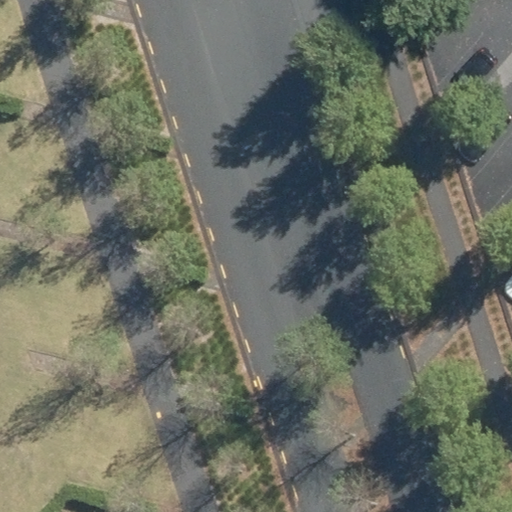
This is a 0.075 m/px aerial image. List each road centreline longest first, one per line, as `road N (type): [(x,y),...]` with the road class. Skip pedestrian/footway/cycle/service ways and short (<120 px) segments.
road 1 (unclassified): [(258,0),(426,511)]
road 2 (unclassified): [(309,511),(151,0)]
